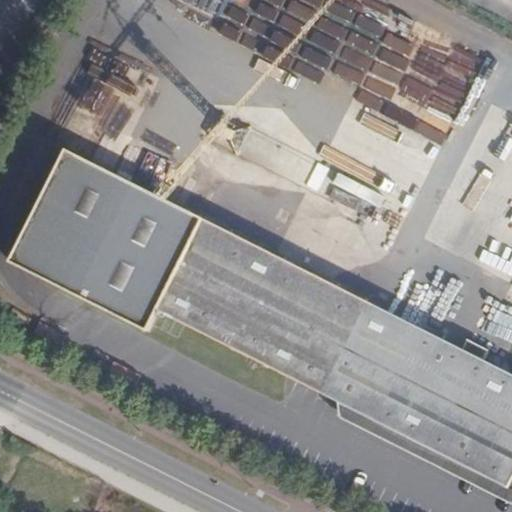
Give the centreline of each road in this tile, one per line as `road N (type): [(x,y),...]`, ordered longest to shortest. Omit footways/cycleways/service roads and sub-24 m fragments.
road 1 (unknown): [(191,60),(439,193)]
road 2 (secondary): [(0,391),(235,511)]
